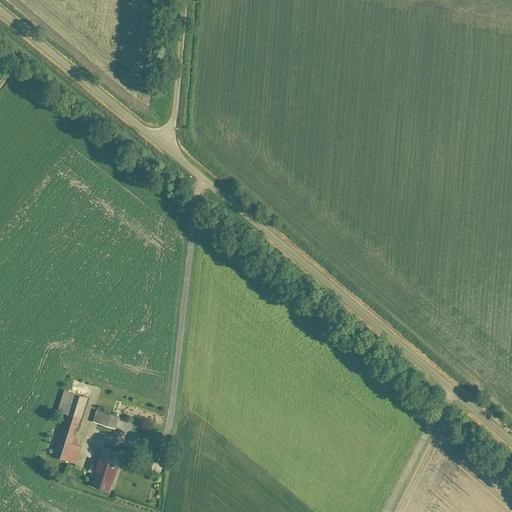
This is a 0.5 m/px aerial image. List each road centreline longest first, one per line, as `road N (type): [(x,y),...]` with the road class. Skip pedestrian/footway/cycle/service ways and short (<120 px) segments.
road 1 (unclassified): [(511,449),(168,158)]
road 2 (unclassified): [(168,158),(0,16)]
road 3 (unclassified): [(168,158),(181,0)]
